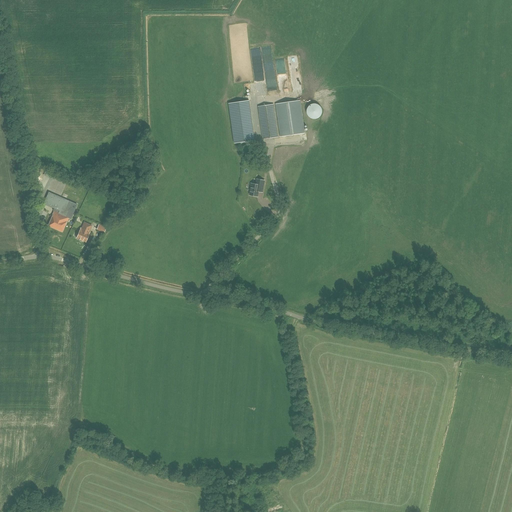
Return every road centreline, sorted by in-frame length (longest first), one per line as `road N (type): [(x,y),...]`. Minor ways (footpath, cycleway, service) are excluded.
road 1 (unclassified): [(511,359),(41,256)]
road 2 (unclassified): [(41,256),(0,42)]
